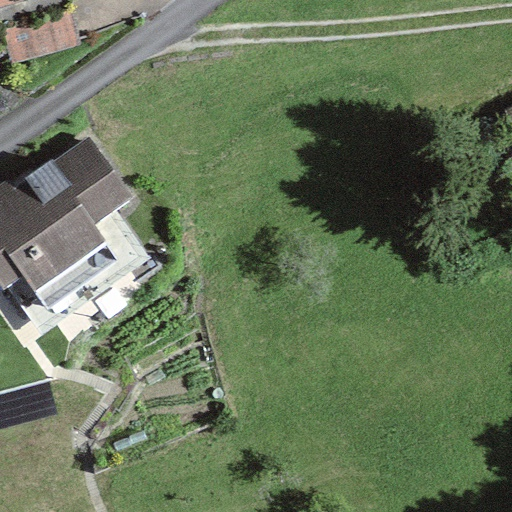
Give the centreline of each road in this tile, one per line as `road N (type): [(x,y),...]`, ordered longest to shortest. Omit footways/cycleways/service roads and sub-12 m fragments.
road 1 (track): [(150,36),(511,12)]
road 2 (residential): [(201,0),(0,141)]
